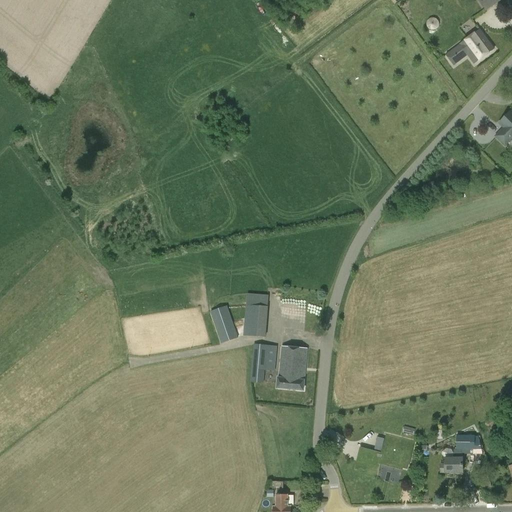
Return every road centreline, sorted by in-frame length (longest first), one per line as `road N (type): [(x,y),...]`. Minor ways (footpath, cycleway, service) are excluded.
road 1 (unclassified): [(334,511),(316,436),(329,321),(346,266),(370,219),(511,61)]
road 2 (unclassified): [(390,511),(511,508)]
